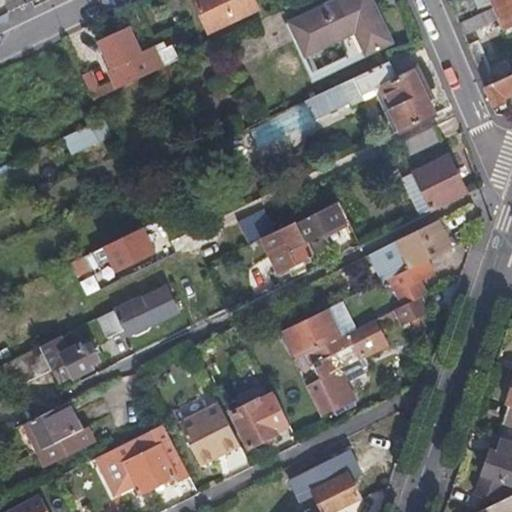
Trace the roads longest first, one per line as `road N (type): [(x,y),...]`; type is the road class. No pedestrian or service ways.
road 1 (residential): [(511,202),(472,197),(129,362)]
road 2 (residential): [(172,511),(397,402),(446,393)]
road 3 (residential): [(429,0),(482,128),(511,165)]
road 4 (residential): [(494,261),(446,393)]
road 5 (residential): [(446,393),(407,511)]
